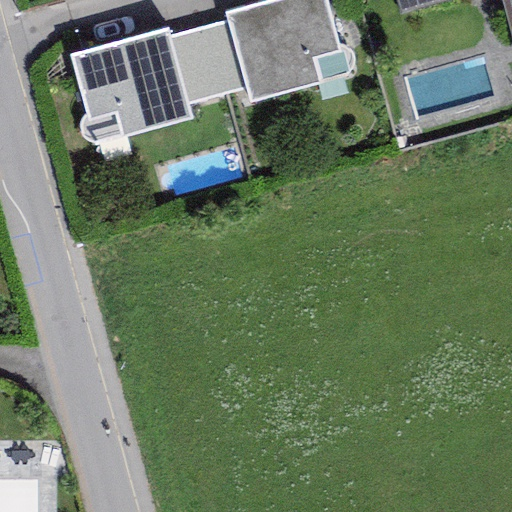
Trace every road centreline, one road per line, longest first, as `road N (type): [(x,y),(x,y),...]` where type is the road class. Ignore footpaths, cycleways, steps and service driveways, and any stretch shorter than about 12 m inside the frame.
road 1 (residential): [(111,511),(0,107)]
road 2 (unknown): [(0,34),(130,0)]
